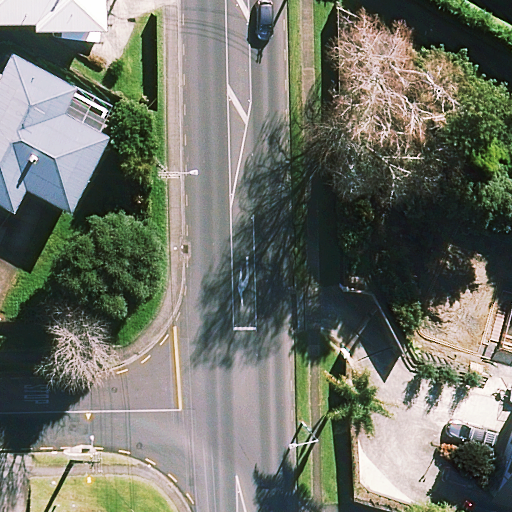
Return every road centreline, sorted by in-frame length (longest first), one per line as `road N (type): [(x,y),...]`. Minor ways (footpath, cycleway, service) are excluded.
road 1 (secondary): [(236,0),(243,409)]
road 2 (residential): [(0,416),(243,409)]
